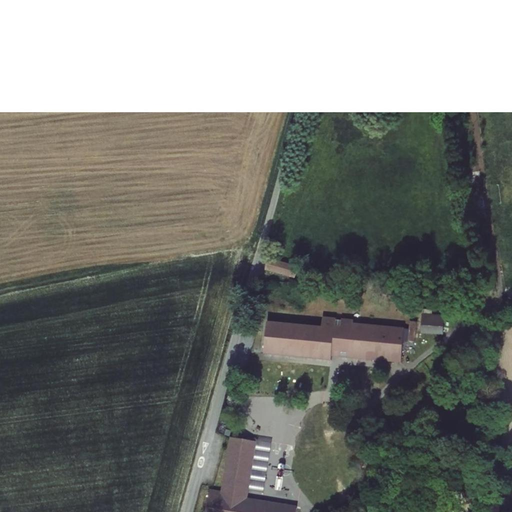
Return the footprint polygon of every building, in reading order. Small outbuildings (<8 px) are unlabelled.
[(469,168),(461,169),(461,174),(463,174),(471,224),(487,222),(479,171),(469,173),(469,168)] [(268,258),(265,271),(295,278),(298,266),(268,258)] [(492,274),(482,276),(485,291),(495,289),(492,274)] [(269,308),(268,314),(279,316),(281,310),(269,308)] [(446,315),(423,313),(421,333),(443,336),(446,315)] [(266,326),(263,354),(332,362),(333,355),(350,357),(350,355),(351,355),(354,325),(354,323),(324,319),(322,332),(266,326)] [(417,321),(410,321),(408,341),(415,341),(417,321)] [(354,325),(351,355),(400,360),(403,330),(354,325)] [(210,489),(205,511),(296,511),(297,506),(248,498),(249,490),(252,491),(260,440),(256,439),(256,441),(229,437),(221,490),(210,489)] [(272,442),(260,440),(252,491),(264,493),(272,442)]
